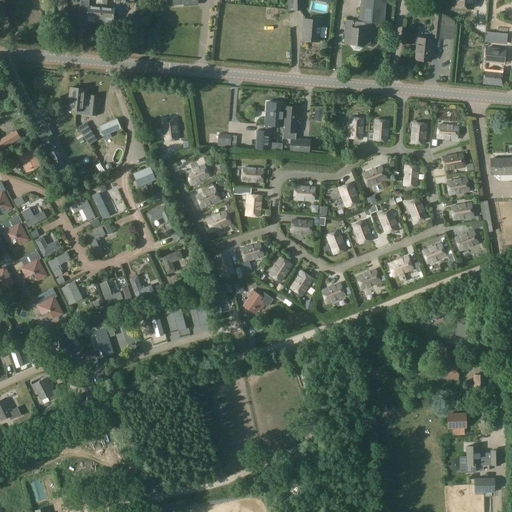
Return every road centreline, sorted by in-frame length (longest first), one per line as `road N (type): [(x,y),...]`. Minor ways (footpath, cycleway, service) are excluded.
road 1 (unclassified): [(511,99),(0,53)]
road 2 (track): [(49,417),(198,364),(290,343),(511,256)]
road 3 (unknown): [(159,502),(234,483),(310,439),(290,343)]
